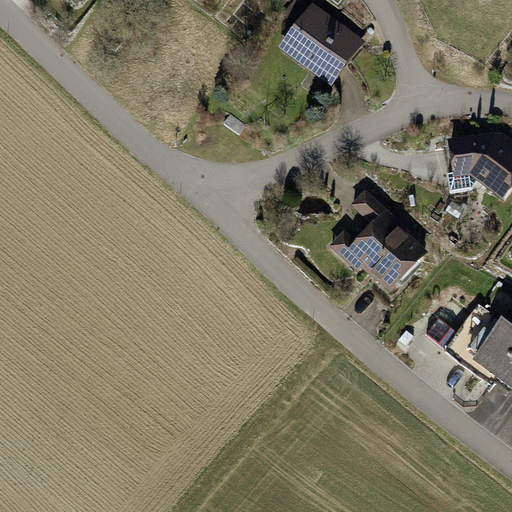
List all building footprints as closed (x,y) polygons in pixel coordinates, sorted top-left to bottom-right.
[(298,22),(311,5),(305,0),(299,0),(288,14),(298,22)] [(359,44),(317,13),(291,49),(333,80),(359,44)] [(227,125),(241,136),(248,128),(234,116),(227,125)] [(453,147),(457,177),(449,179),(452,196),(472,193),(481,181),(505,199),(511,189),(511,147),(506,143),(499,144),(495,141),(453,147)] [(346,235),(333,248),(359,273),(365,266),(392,292),(425,257),(385,220),(389,215),(368,195),(355,208),(376,228),(359,247),(346,235)] [(449,351),(448,353),(495,387),(497,383),(511,393),(511,315),(505,324),(481,307),(461,335),(441,321),(429,337),(449,351)]
